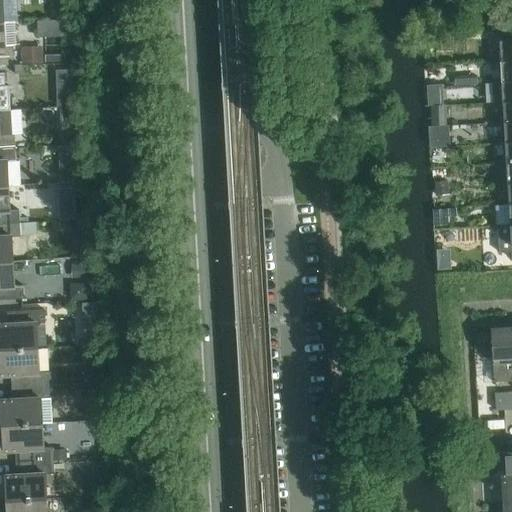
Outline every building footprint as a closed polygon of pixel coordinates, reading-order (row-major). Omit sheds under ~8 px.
[(57,4),(52,9),(52,17),(65,16),(65,3),(57,4)] [(4,22),(0,22),(0,60),(14,59),(13,46),(16,46),(15,22),(4,23),(4,22)] [(511,40),(499,41),(500,62),(511,61),(511,40)] [(42,47),(22,49),(23,65),(43,63),(42,47)] [(511,61),(500,62),(501,83),(511,81),(511,61)] [(511,81),(501,83),(491,83),(492,104),(502,103),(511,102),(511,81)] [(71,97),(59,97),(60,107),(72,107),(71,97)] [(511,102),(502,103),(504,123),(511,122),(511,102)] [(73,109),(61,109),(62,145),(74,145),(73,109)] [(0,148),(15,148),(14,135),(0,135),(0,148)] [(0,186),(8,186),(20,186),(19,161),(16,162),(15,148),(0,148),(0,186)] [(76,168),(64,169),(64,183),(76,182),(76,168)] [(449,184),(436,184),(436,195),(449,194),(449,184)] [(8,186),(0,186),(0,224),(19,224),(19,210),(10,211),(8,186)] [(0,262),(12,262),(11,238),(20,237),(19,224),(0,224),(0,262)] [(511,225),(509,225),(502,226),(498,230),(499,253),(511,253),(511,260),(511,225)] [(84,238),(72,239),(73,257),(85,256),(84,238)] [(12,262),(0,262),(0,300),(24,299),(23,286),(14,286),(12,262)] [(85,265),(74,265),(74,279),(85,279),(85,265)] [(0,324),(0,350),(37,349),(36,324),(45,324),(44,310),(7,312),(8,324),(0,324)] [(511,362),(511,328),(491,329),(493,357),(492,357),(494,382),(511,381),(511,368),(507,369),(507,363),(511,362)] [(37,349),(0,350),(0,376),(11,376),(11,388),(49,386),(48,373),(39,373),(37,349)] [(0,400),(2,426),(42,424),(40,400),(49,399),(49,386),(11,388),(12,400),(0,400)] [(496,411),(504,411),(503,394),(495,394),(496,411)] [(42,424),(2,426),(3,452),(15,452),(16,463),(53,461),(52,448),(43,448),(42,424)] [(66,451),(54,451),(54,461),(66,461),(66,451)] [(511,452),(500,453),(502,479),(511,477),(511,452)] [(5,476),(6,502),(46,499),(45,475),(54,475),(53,461),(16,463),(16,475),(5,476)] [(101,462),(93,462),(94,472),(101,472),(101,462)] [(511,477),(502,479),(503,503),(511,502),(511,477)] [(97,489),(94,493),(94,497),(102,496),(101,488),(97,489)] [(46,511),(46,499),(6,502),(6,511),(46,511)] [(511,511),(511,502),(503,503),(503,511),(511,511)]
